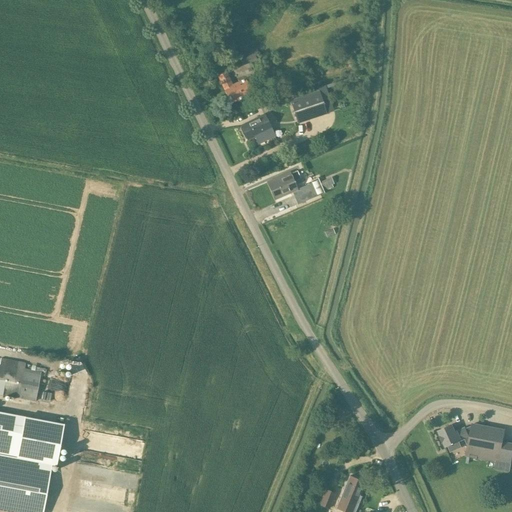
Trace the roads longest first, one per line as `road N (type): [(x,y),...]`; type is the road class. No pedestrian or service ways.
road 1 (unclassified): [(380,457),(142,0)]
road 2 (unclassified): [(380,457),(432,408),(511,415)]
